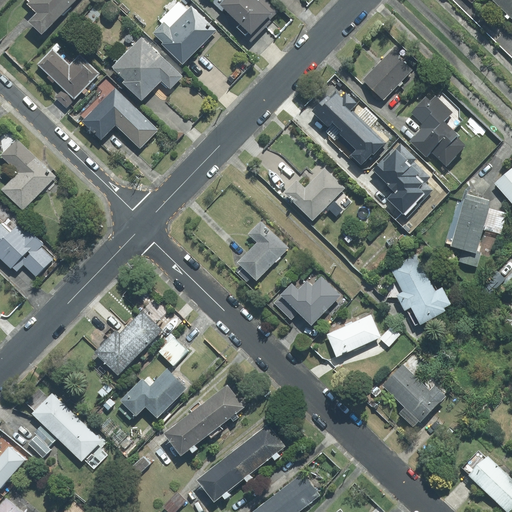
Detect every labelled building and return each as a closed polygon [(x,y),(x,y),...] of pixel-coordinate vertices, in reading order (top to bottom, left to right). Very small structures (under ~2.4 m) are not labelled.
[(33,0),(32,1),(42,12),(34,20),(46,33),(54,25),(79,0),(33,0)] [(229,0),(227,3),(221,9),(253,40),(259,33),(280,11),(267,0),(229,0)] [(511,0),(496,0),(511,14),(511,0)] [(177,30),(173,25),(170,21),(158,32),(161,35),(186,64),(198,54),(220,34),(199,11),(177,30)] [(145,36),(133,49),(115,68),(149,100),(167,81),(175,88),(187,76),(145,36)] [(395,48),(365,79),(387,100),(417,70),(395,48)] [(42,64),(68,88),(60,97),(70,106),(78,98),(100,74),(82,57),(74,66),(56,49),(42,64)] [(105,140),(120,125),(144,148),(162,130),(119,88),(101,106),(86,121),(105,140)] [(456,126),(451,121),(459,112),(440,96),(432,105),(427,99),(414,113),(426,124),(411,141),(428,156),(433,151),(450,168),(470,145),(462,138),(465,134),(456,126)] [(376,168),(370,159),(376,154),(382,163),(391,157),(385,148),(391,144),(376,122),(363,131),(356,121),(348,126),(333,136),(362,178),(376,168)] [(59,170),(35,152),(19,139),(5,155),(22,168),(3,193),(27,212),(59,170)] [(349,188),(327,165),(307,184),(302,179),(289,191),(317,219),(349,188)] [(511,169),(498,183),(511,198),(511,169)] [(481,266),(484,252),(488,230),(492,208),(493,203),(464,198),(455,246),(458,247),(455,261),(481,266)] [(44,238),(15,210),(7,203),(0,210),(0,254),(15,269),(19,273),(26,266),(38,277),(55,259),(43,246),(47,241),(44,238)] [(259,246),(243,263),(237,270),(249,281),(255,275),(260,280),(292,247),(265,220),(250,236),(259,246)] [(394,268),(406,286),(399,291),(412,312),(419,308),(428,322),(458,303),(447,285),(440,290),(417,254),(394,268)] [(295,320),(304,312),(317,326),(348,296),(326,274),(315,285),(310,280),(302,289),(296,282),(277,301),(295,320)] [(142,307),(101,355),(125,376),(166,328),(142,307)] [(391,325),(383,335),(373,312),(329,333),(340,359),(384,339),(392,345),(402,333),(391,325)] [(172,362),(177,366),(190,350),(172,334),(159,350),(172,362)] [(386,385),(410,406),(404,413),(418,426),(424,420),(427,422),(447,401),(453,394),(433,375),(426,382),(406,363),(386,385)] [(121,409),(134,420),(139,414),(141,416),(150,405),(164,417),(190,386),(172,371),(168,367),(154,383),(146,377),(124,398),(128,402),(121,409)] [(235,418),(237,420),(243,416),(241,413),(247,409),(229,385),(167,433),(185,456),(195,449),(198,452),(204,448),(202,444),(213,435),(216,439),(223,433),(220,429),(235,418)] [(54,446),(62,438),(86,461),(96,470),(110,455),(100,446),(106,440),(57,393),(38,414),(48,424),(29,443),(46,460),(57,449),(54,446)] [(277,457),(279,460),(285,456),(283,453),(290,448),(272,424),(202,476),(220,500),(228,494),(231,498),(236,494),(233,490),(249,478),(252,481),(258,477),(256,473),(277,457)] [(0,435),(0,454),(9,462),(18,450),(0,435)] [(471,472),(475,476),(511,511),(511,475),(493,457),(491,456),(487,461),(482,457),(475,464),(477,466),(471,472)] [(301,511),(325,493),(307,470),(254,511),(301,511)] [(27,511),(10,497),(0,508),(0,511),(27,511)]
